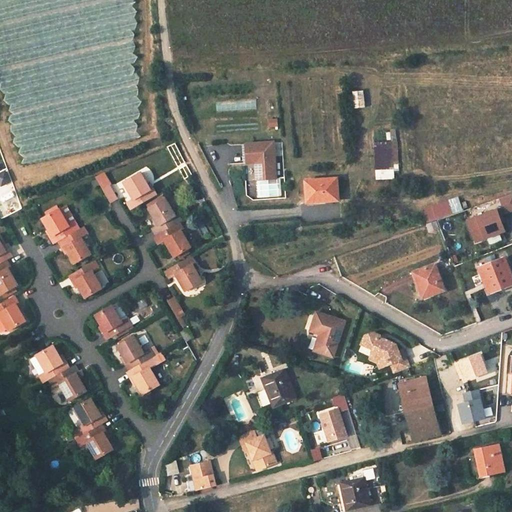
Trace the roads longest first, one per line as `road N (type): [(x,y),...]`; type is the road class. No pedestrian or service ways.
road 1 (residential): [(235,286),(226,223),(174,123),(162,0)]
road 2 (residential): [(235,286),(326,277),(445,343),(511,320)]
road 3 (residential): [(151,507),(393,445)]
road 4 (residential): [(156,442),(223,323),(235,286)]
road 5 (residential): [(156,442),(57,316)]
